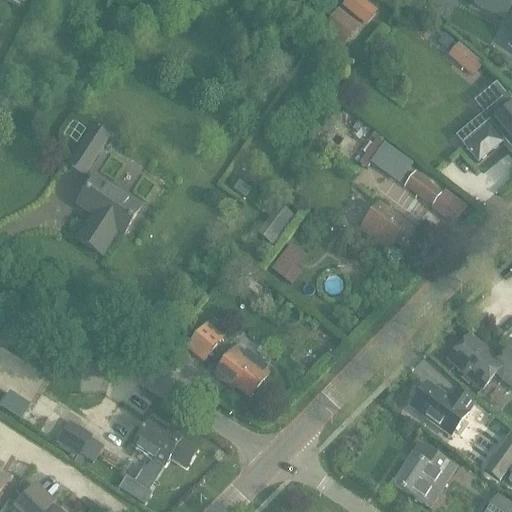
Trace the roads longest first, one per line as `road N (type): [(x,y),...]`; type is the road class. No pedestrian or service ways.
road 1 (tertiary): [(275,456),(511,222)]
road 2 (unclassified): [(275,456),(0,284)]
